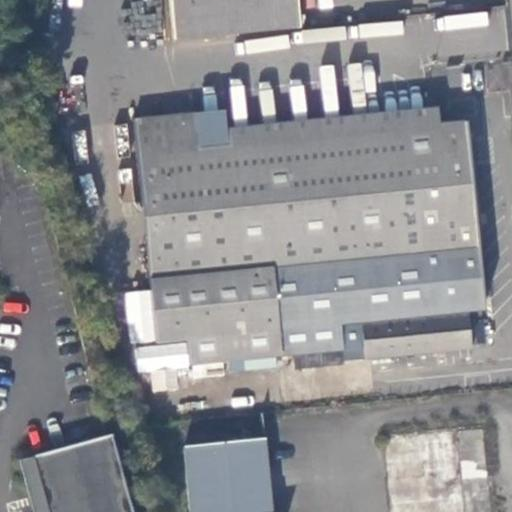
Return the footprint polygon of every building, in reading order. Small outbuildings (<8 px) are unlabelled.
[(169,0),(174,40),(299,28),(296,0),(169,0)] [(226,110),(134,118),(156,343),(187,340),(189,365),(342,350),(340,325),(362,323),(366,360),(472,349),(469,318),(461,318),(461,313),(483,311),(483,304),(467,132),(466,120),(440,123),(438,108),(420,110),(228,127),(226,110)] [(175,387),(173,370),(153,373),(155,389),(175,387)] [(134,511),(114,438),(36,459),(37,460),(50,511),(134,511)] [(271,511),(264,439),(183,447),(189,511),(271,511)] [(37,511),(50,511),(37,460),(24,464),(37,511)]
